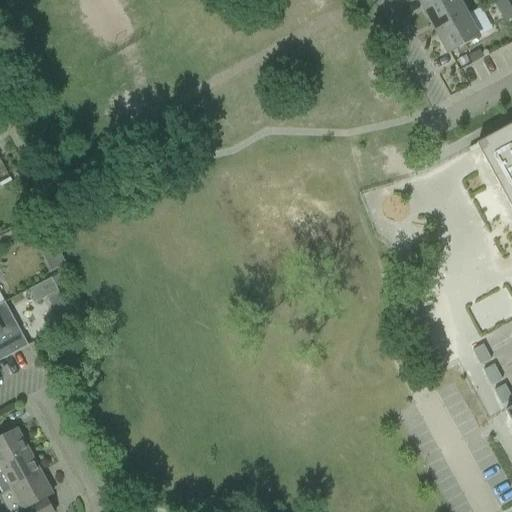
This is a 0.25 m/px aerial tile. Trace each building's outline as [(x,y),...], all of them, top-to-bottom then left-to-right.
[(419,0),(424,10),(442,0),(419,0)] [(442,0),(424,10),(436,32),(466,16),(457,0),(442,0)] [(494,0),(493,1),(501,14),(510,9),(505,0),(494,0)] [(436,32),(448,54),(478,38),(466,16),(436,32)] [(466,56),(457,61),(460,68),(469,64),(466,56)] [(511,126),(476,146),(478,148),(511,211),(511,408),(505,412),(505,414),(511,425),(511,126)] [(50,260),(53,266),(55,270),(59,268),(66,265),(62,255),(54,258),(50,260)] [(59,287),(66,284),(61,274),(41,284),(30,290),(37,304),(48,298),(59,293),(57,288),(58,288),(59,287)] [(0,362),(29,347),(5,303),(0,305),(0,362)] [(65,307),(54,313),(60,324),(71,318),(65,307)] [(472,351),(480,366),(491,360),(483,345),(472,351)] [(483,371),(491,386),(502,380),(494,365),(483,371)] [(494,391),(502,406),(511,400),(511,399),(505,385),(494,391)] [(0,468),(29,453),(17,430),(0,439),(0,468)] [(0,489),(2,494),(40,474),(29,453),(0,468),(0,489)] [(52,511),(45,499),(52,495),(40,474),(2,494),(0,495),(0,497),(8,511),(52,511)]
